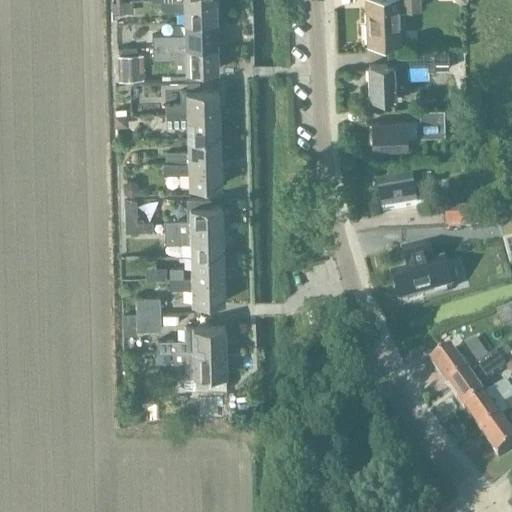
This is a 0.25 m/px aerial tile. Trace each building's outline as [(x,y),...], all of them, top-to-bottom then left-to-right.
[(216,0),(160,0),(161,12),(185,12),(185,23),(217,22),(216,0)] [(366,0),(367,9),(369,44),(400,43),(399,8),(419,8),(419,0),(366,0)] [(185,34),(153,35),(153,48),(217,46),(217,22),(185,23),(185,34)] [(217,46),(153,48),(153,59),(174,58),(177,58),(177,56),(186,56),(186,71),(206,71),(218,70),(217,46)] [(449,50),(448,50),(449,68),(449,81),(468,80),(467,49),(449,50)] [(448,50),(406,51),(406,64),(407,64),(428,64),(428,69),(449,68),(448,50)] [(143,78),(142,54),(120,54),(121,78),(143,78)] [(406,64),(369,65),(370,98),(395,98),(395,95),(408,94),(407,64),(406,64)] [(181,104),(166,105),(166,115),(187,115),(219,114),(219,90),(200,90),(187,90),(181,91),(181,104)] [(406,120),(371,122),(373,148),(407,147),(407,137),(444,135),(443,110),(421,111),(421,120),(406,121),(406,120)] [(187,115),(166,115),(167,127),(188,126),(188,139),(220,138),(219,114),(187,115)] [(188,152),(166,152),(166,163),(221,162),(220,138),(188,139),(188,152)] [(166,163),(163,163),(163,174),(189,173),(189,187),(221,186),(221,162),(166,163)] [(427,205),(436,203),(431,177),(423,178),(378,185),(383,212),(427,205)] [(190,220),(165,221),(165,231),(223,229),(222,219),(225,219),(228,216),(228,211),(225,209),(222,209),(222,206),(210,206),(210,198),(190,199),(190,220)] [(463,213),(447,214),(447,228),(479,227),(479,209),(463,209),(463,213)] [(511,268),(511,267),(511,220),(498,225),(511,268)] [(223,229),(165,231),(165,243),(191,243),(191,254),(223,254),(223,229)] [(433,264),(428,244),(403,251),(408,271),(392,275),(400,303),(452,288),(444,261),(433,264)] [(223,254),(191,254),(192,278),(224,278),(223,254)] [(184,279),(170,279),(170,289),(192,289),(193,303),(225,302),(224,278),(192,278),(184,279)] [(160,298),(137,298),(137,314),(160,313),(160,298)] [(160,313),(137,314),(137,330),(161,329),(160,313)] [(185,339),(158,340),(158,352),(173,351),(225,350),(225,326),(185,327),(185,339)] [(466,355),(460,360),(452,349),(432,363),(449,386),(490,358),(476,338),(461,349),(466,355)] [(169,352),(156,353),(157,363),(170,362),(169,352)] [(171,362),(184,361),(184,374),(194,374),(195,389),(228,388),(227,352),(171,354),(171,362)] [(469,372),(449,386),(466,410),(486,396),(479,386),(507,367),(497,353),(490,358),(469,372)] [(466,410),(482,433),(511,411),(511,389),(506,381),(486,396),(466,410)] [(223,397),(199,398),(189,398),(190,418),(200,418),(224,418),(223,397)] [(511,411),(482,433),(499,456),(511,446),(511,411)]
